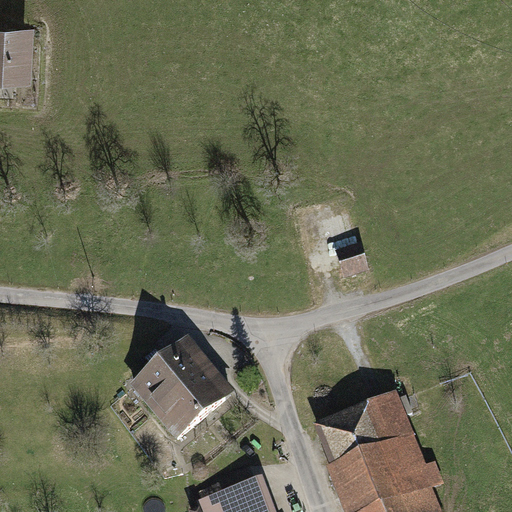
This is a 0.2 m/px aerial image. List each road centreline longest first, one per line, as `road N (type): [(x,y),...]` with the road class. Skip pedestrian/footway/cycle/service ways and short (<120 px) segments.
road 1 (unclassified): [(266,340),(185,317),(0,295)]
road 2 (unclassified): [(511,253),(266,340)]
road 3 (unclassified): [(320,511),(266,340)]
